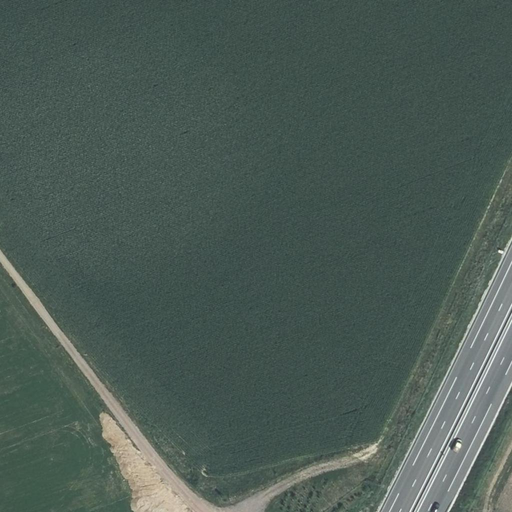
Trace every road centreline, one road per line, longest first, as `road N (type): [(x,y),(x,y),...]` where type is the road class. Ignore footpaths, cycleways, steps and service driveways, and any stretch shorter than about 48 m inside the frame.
road 1 (track): [(244,511),(273,489),(380,443),(511,164)]
road 2 (track): [(206,511),(148,450),(0,256)]
road 3 (motorway): [(511,275),(396,511)]
road 4 (motorway): [(424,511),(511,332)]
